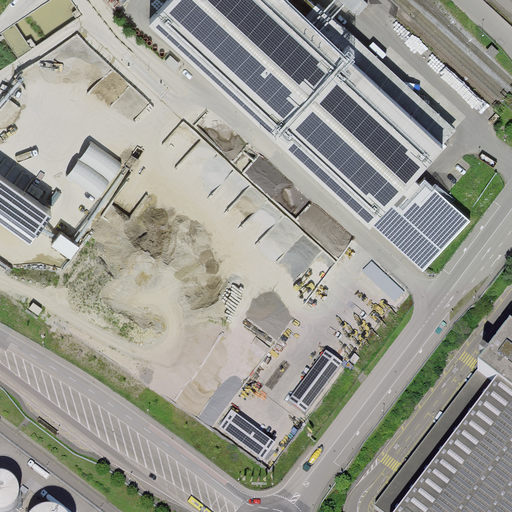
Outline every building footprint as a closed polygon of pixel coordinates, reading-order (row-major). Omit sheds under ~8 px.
[(281,0),(175,0),(150,28),(371,232),(446,151),(281,0)] [(180,65),(170,55),(164,61),(174,71),(180,65)] [(43,191),(33,184),(23,197),(0,179),(0,223),(30,245),(37,235),(38,236),(52,217),(34,204),(43,191)] [(70,260),(80,246),(62,232),(51,247),(70,260)] [(44,309),(33,302),(28,308),(39,316),(44,309)] [(511,330),(470,386),(490,403),(511,419),(511,330)] [(343,362),(326,350),(288,400),(305,412),(343,362)] [(511,511),(511,419),(490,403),(406,511),(511,511)] [(275,441),(230,409),(218,427),(262,459),(275,441)] [(0,511),(15,511),(18,508),(20,501),(18,493),(14,487),(7,483),(0,482),(0,481),(0,511)]
